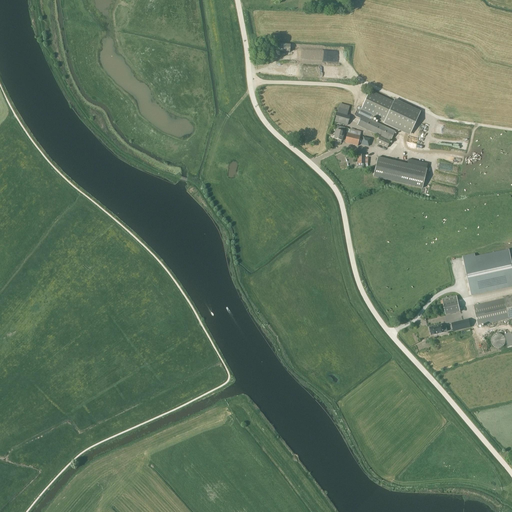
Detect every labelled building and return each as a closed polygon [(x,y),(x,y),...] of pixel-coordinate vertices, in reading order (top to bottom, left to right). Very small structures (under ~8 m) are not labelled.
[(391,141),(395,131),(370,119),(372,115),(385,121),(394,101),(370,90),(361,109),(359,114),(357,113),(355,117),(361,119),(358,125),(391,141)] [(395,99),(394,101),(385,121),(384,123),(409,135),(421,111),(395,99)] [(348,125),(350,115),(338,112),(337,115),(335,122),(348,125)] [(342,141),(344,132),(336,130),(334,139),(342,141)] [(358,145),(360,135),(347,133),(345,143),(358,145)] [(387,148),(390,142),(380,136),(377,143),(387,148)] [(369,146),(370,139),(363,137),(361,144),(369,146)] [(423,188),(427,168),(378,157),(373,177),(423,188)] [(475,254),(463,257),(471,295),(511,286),(511,263),(509,251),(475,258),(475,254)] [(457,296),(442,299),(445,315),(460,312),(457,296)] [(511,297),(504,299),(505,299),(474,306),(478,326),(496,322),(509,319),(511,318),(511,297)] [(452,324),(454,331),(470,327),(468,320),(452,324)] [(442,328),(441,325),(429,328),(431,335),(443,332),(447,331),(446,326),(443,327),(442,328)] [(492,337),(491,339),(491,341),(491,343),(492,344),(493,346),(494,347),(496,348),(498,348),(500,348),(501,348),(503,347),(504,345),(505,343),(505,342),(505,340),(505,338),(504,336),(502,335),(500,334),(499,334),(497,334),(495,335),(493,336),(492,337)]
